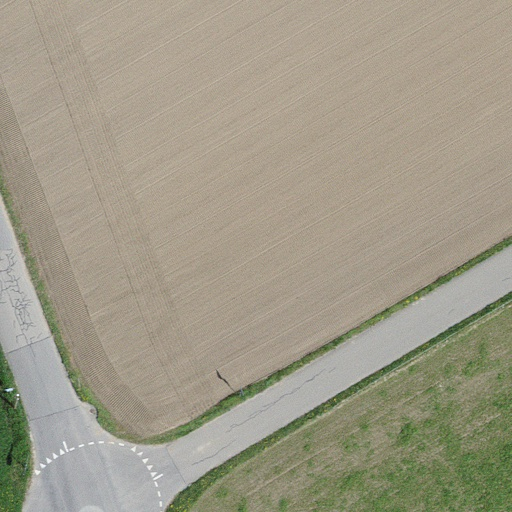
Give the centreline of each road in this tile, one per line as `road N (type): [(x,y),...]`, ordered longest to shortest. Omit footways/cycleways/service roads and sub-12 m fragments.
road 1 (tertiary): [(511,270),(100,511)]
road 2 (tertiary): [(0,267),(88,511)]
